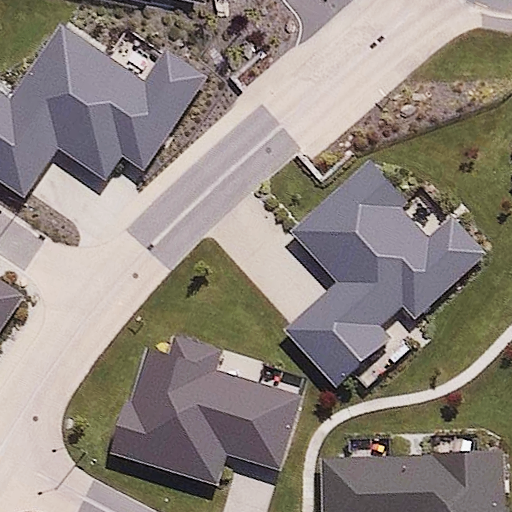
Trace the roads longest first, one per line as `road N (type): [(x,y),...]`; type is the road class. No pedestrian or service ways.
road 1 (residential): [(101,294),(253,145),(373,44)]
road 2 (residential): [(1,448),(101,294)]
road 3 (residential): [(113,511),(1,448)]
